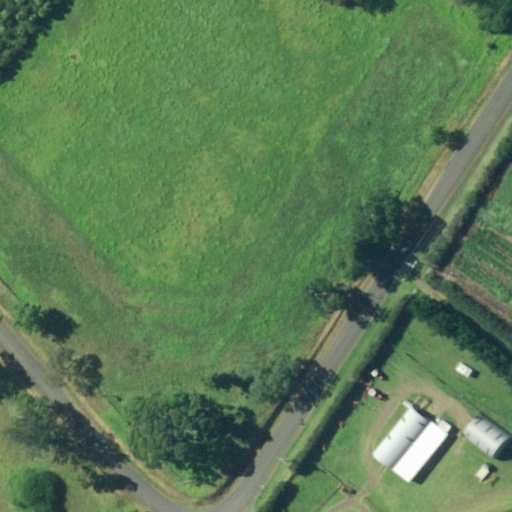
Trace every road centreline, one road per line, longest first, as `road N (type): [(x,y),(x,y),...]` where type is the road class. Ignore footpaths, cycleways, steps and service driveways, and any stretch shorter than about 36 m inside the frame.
road 1 (unclassified): [(511,74),(234,499),(200,511)]
road 2 (unclassified): [(180,511),(0,330)]
